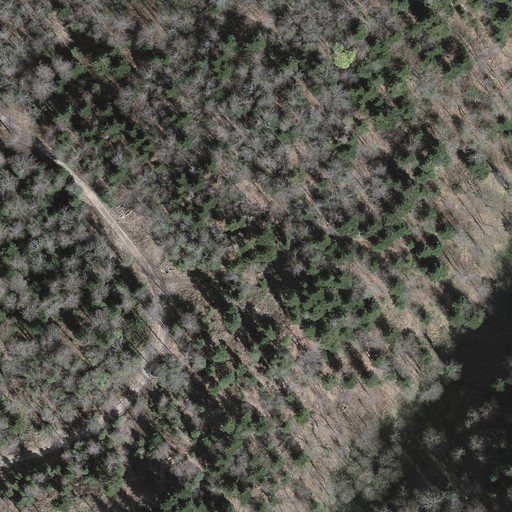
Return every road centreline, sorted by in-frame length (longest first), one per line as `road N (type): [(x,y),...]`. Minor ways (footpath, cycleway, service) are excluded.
road 1 (track): [(0,464),(56,447),(115,413),(154,360),(164,316),(153,274),(124,234),(0,116)]
road 2 (track): [(406,471),(511,398)]
